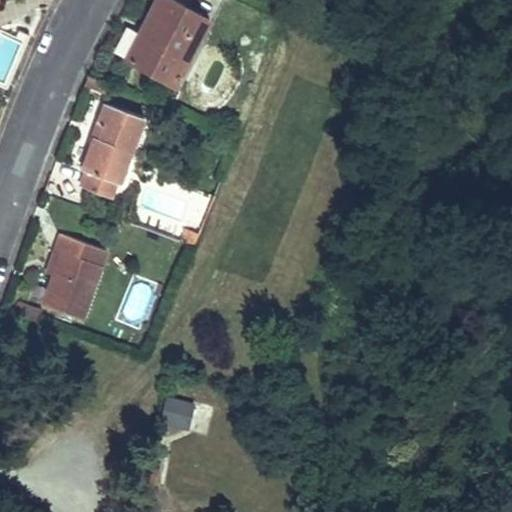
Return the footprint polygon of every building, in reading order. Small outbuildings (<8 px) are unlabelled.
[(187,6),(174,0),(157,0),(152,12),(161,16),(149,39),(141,34),(128,59),(154,72),(157,67),(180,79),(202,36),(178,24),(187,6)] [(187,6),(178,24),(202,36),(211,19),(187,6)] [(141,34),(149,39),(161,16),(152,12),(141,34)] [(180,79),(157,67),(154,72),(177,84),(180,79)] [(106,91),(109,83),(91,76),(88,84),(106,91)] [(121,181),(146,116),(107,102),(93,137),(95,138),(83,166),(88,169),(83,184),(112,195),(118,180),(121,181)] [(231,130),(206,123),(199,143),(201,143),(214,147),(222,149),(224,150),(231,130)] [(214,147),(201,143),(196,160),(216,167),(222,149),(214,147)] [(108,250),(62,234),(57,250),(64,253),(56,275),(46,304),(84,317),(108,250)] [(56,275),(64,253),(57,250),(49,273),(56,275)] [(146,464),(143,480),(156,483),(159,467),(146,464)]
